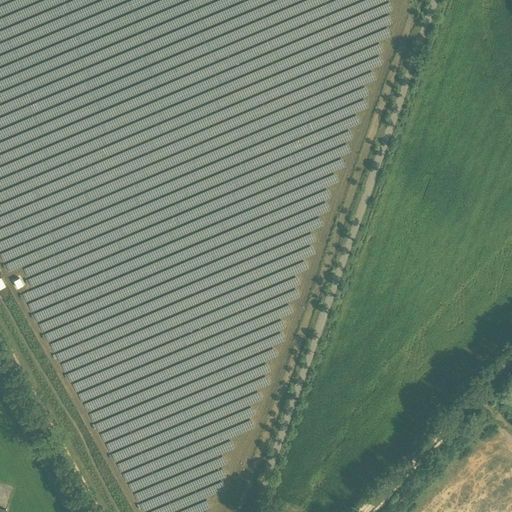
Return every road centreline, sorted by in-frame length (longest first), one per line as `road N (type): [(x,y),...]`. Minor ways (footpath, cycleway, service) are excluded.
road 1 (unclassified): [(254,511),(435,0)]
road 2 (track): [(362,511),(511,355)]
road 3 (track): [(97,511),(0,337)]
